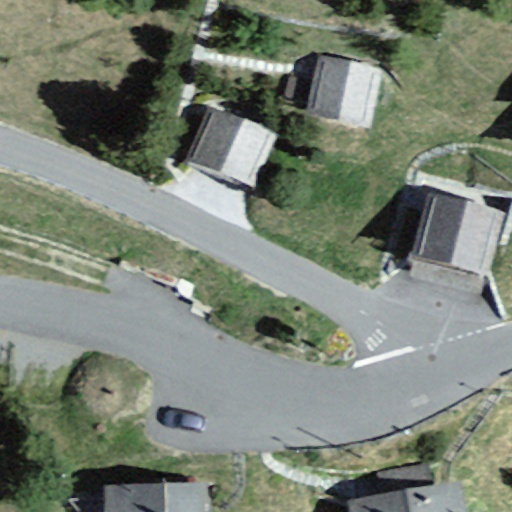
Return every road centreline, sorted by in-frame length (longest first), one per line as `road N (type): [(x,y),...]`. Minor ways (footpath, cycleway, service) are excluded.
road 1 (residential): [(456,360),(151,217),(0,160)]
road 2 (residential): [(456,360),(274,397),(154,332),(0,296)]
